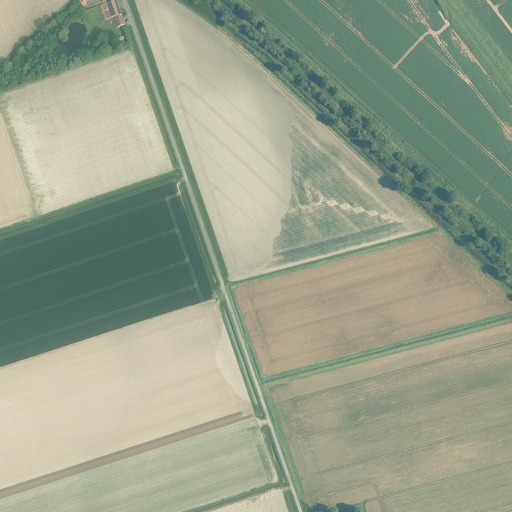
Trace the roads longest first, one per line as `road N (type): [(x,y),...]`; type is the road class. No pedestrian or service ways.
road 1 (unclassified): [(300,511),(124,0)]
road 2 (track): [(511,264),(218,0)]
